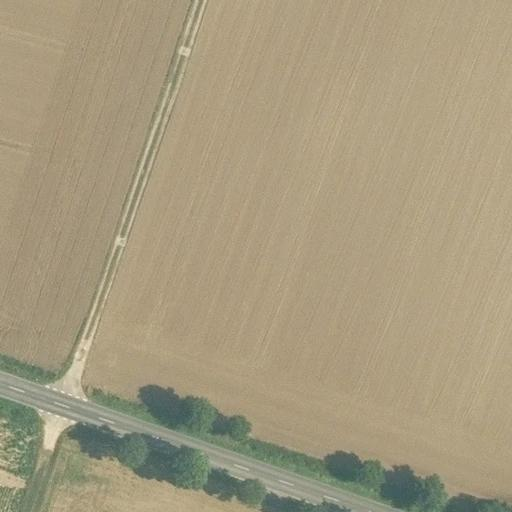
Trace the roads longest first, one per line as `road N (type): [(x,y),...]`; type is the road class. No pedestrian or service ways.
road 1 (track): [(200,0),(26,511)]
road 2 (tertiary): [(0,384),(366,511)]
